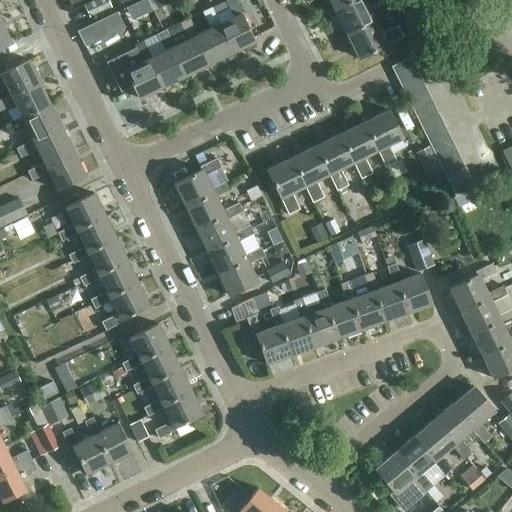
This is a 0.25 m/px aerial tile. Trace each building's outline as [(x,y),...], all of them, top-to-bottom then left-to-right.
[(94,0),(83,6),(88,18),(111,7),(107,0),(94,0)] [(135,14),(146,9),(142,0),(131,6),(135,14)] [(151,0),(156,10),(168,5),(165,0),(151,0)] [(232,17),(219,24),(216,25),(231,54),(254,43),(240,15),(242,14),(235,0),(227,0),(225,1),(232,17)] [(328,0),(334,10),(353,0),(328,0)] [(368,9),(363,0),(353,0),(334,10),(346,34),(374,20),(390,12),(384,1),(368,9)] [(210,28),(196,35),(194,36),(208,65),(231,54),(216,25),(219,24),(211,8),(202,12),(210,28)] [(116,12),(99,21),(106,36),(124,28),(116,12)] [(187,39),(173,46),(171,47),(185,76),(208,65),(194,36),(196,35),(188,19),(179,23),(187,39)] [(0,48),(11,43),(0,20),(0,48)] [(381,33),(374,20),(346,34),(358,59),(402,36),(396,25),(381,33)] [(164,50),(150,57),(148,58),(162,88),(185,76),(171,47),(173,46),(165,30),(156,35),(164,50)] [(420,30),(411,35),(418,48),(427,43),(420,30)] [(148,58),(150,57),(143,41),(133,46),(141,61),(124,70),(139,99),(162,88),(148,58)] [(395,76),(414,67),(410,58),(391,67),(395,76)] [(40,83),(28,60),(0,73),(0,82),(3,81),(9,95),(11,97),(40,83)] [(400,86),(419,76),(414,67),(395,76),(400,86)] [(404,95),(424,85),(419,76),(400,86),(404,95)] [(11,97),(9,95),(0,99),(0,110),(14,104),(21,118),(22,120),(51,106),(40,83),(11,97)] [(409,104),(428,95),(424,85),(404,95),(409,104)] [(414,113),(433,104),(428,95),(409,104),(414,113)] [(418,123),(437,113),(433,104),(414,113),(418,123)] [(22,120),(21,118),(4,126),(9,135),(25,127),(32,141),(33,143),(62,129),(51,106),(22,120)] [(402,139),(388,110),(363,122),(377,151),(385,167),(396,161),(388,146),(402,139)] [(423,132),(442,122),(437,113),(418,123),(423,132)] [(363,122),(339,134),(353,163),(360,179),(371,173),(364,158),(377,151),(363,122)] [(427,141),(446,132),(442,122),(423,132),(427,141)] [(33,143),(32,141),(16,149),(20,158),(36,150),(43,163),(44,166),(73,152),(62,129),(33,143)] [(432,150),(451,141),(446,132),(427,141),(432,150)] [(353,163),(339,134),(315,146),(329,175),(336,191),(347,185),(340,169),(353,163)] [(436,160),(456,150),(451,141),(432,150),(436,160)] [(315,146),(291,158),(305,186),(304,187),(312,203),(313,202),(323,197),(315,181),(329,175),(315,146)] [(511,175),(511,146),(500,152),(511,175)] [(414,153),(427,178),(440,172),(428,147),(414,153)] [(441,169),(460,159),(456,150),(436,160),(441,169)] [(44,166),(43,163),(27,171),(31,181),(48,173),(56,189),(85,175),(73,152),(44,166)] [(305,186),(291,158),(266,170),(288,214),(299,209),(291,193),(304,187),(305,186)] [(227,181),(220,167),(216,159),(200,167),(201,170),(173,183),(184,206),(212,192),(211,189),(227,181)] [(446,178),(465,169),(460,159),(441,169),(446,178)] [(450,187),(469,178),(465,169),(446,178),(450,187)] [(468,190),(474,187),(469,178),(450,187),(455,197),(468,190)] [(212,192),(184,206),(195,228),(223,214),(222,211),(215,197),(231,189),(227,181),(211,189),(212,192)] [(455,197),(452,198),(457,208),(473,200),(468,190),(455,197)] [(105,217),(93,193),(64,207),(73,225),(57,233),(61,241),(77,233),(75,231),(105,217)] [(0,226),(26,214),(17,197),(0,205),(0,226)] [(238,203),(222,211),(223,214),(195,228),(206,250),(234,236),(233,233),(226,219),(242,211),(238,203)] [(75,231),(77,233),(83,247),(67,255),(72,263),(87,256),(86,253),(116,239),(105,217),(75,231)] [(25,218),(3,228),(7,237),(29,227),(25,218)] [(329,235),(339,231),(333,219),(324,224),(329,235)] [(315,243),(327,238),(321,223),(309,229),(315,243)] [(249,225),(233,233),(234,236),(206,250),(216,273),(246,258),(244,256),(237,242),(253,234),(249,225)] [(371,227),(356,233),(360,243),(375,237),(371,227)] [(86,253),(87,256),(94,270),(78,277),(82,286),(98,278),(97,275),(127,261),(116,239),(86,253)] [(349,256),(343,240),(327,247),(333,262),(349,256)] [(423,240),(421,241),(406,247),(416,272),(433,265),(423,240)] [(246,258),(216,273),(228,296),(257,282),(248,264),(264,256),(260,248),(244,256),(246,258)] [(395,264),(394,264),(391,257),(384,259),(392,284),(396,282),(407,313),(431,304),(420,274),(401,281),(395,264)] [(97,275),(98,278),(105,292),(89,300),(93,308),(109,300),(108,298),(138,283),(127,261),(97,275)] [(265,271),(270,283),(289,274),(283,262),(265,271)] [(305,264),(293,269),(298,279),(310,274),(305,264)] [(487,297),(486,294),(480,280),(497,272),(493,264),(475,272),(476,275),(448,288),(459,311),(487,297)] [(396,282),(392,284),(378,289),(372,272),(363,276),(369,292),(372,291),(384,321),(407,313),(396,282)] [(372,291),(369,292),(354,298),(348,281),(340,284),(346,301),(349,300),(360,330),(384,321),(372,291)] [(108,298),(109,300),(116,314),(100,322),(104,330),(121,322),(119,320),(149,306),(138,283),(108,298)] [(504,286),(486,294),(487,297),(459,311),(470,333),(498,320),(497,317),(491,303),(508,295),(504,286)] [(349,300),(346,301),(330,306),(324,290),(316,293),(322,310),(325,308),(336,339),(360,330),(349,300)] [(325,308),(322,310),(307,315),(301,298),(292,301),(298,318),(302,317),(313,347),(336,339),(325,308)] [(302,317),(298,318),(284,323),(278,307),(269,310),(275,327),(279,325),(290,355),(313,347),(302,317)] [(498,320),(470,333),(481,356),(509,342),(508,339),(501,325),(511,319),(511,309),(497,317),(498,320)] [(254,315),(246,318),(252,336),(255,335),(265,364),(290,355),(279,325),(275,327),(260,332),(254,315)] [(169,347),(157,324),(128,338),(137,356),(121,364),(125,373),(141,365),(139,362),(169,347)] [(511,336),(508,339),(509,342),(481,356),(492,379),(511,369),(511,336)] [(139,362),(141,365),(148,379),(132,387),(136,395),(152,387),(151,384),(180,369),(169,347),(139,362)] [(151,384),(152,387),(159,401),(143,409),(147,417),(163,409),(162,406),(191,392),(180,369),(151,384)] [(21,385),(14,372),(0,379),(0,393),(1,395),(21,385)] [(70,376),(60,382),(65,392),(75,387),(70,376)] [(77,390),(84,404),(104,395),(97,380),(77,390)] [(44,399),(57,392),(52,381),(38,388),(44,399)] [(473,386),(453,403),(474,428),(472,430),(483,443),(491,436),(480,423),(494,411),(473,386)] [(511,389),(498,401),(511,418),(511,389)] [(162,406),(163,409),(170,423),(154,431),(158,439),(175,431),(174,428),(202,414),(191,392),(162,406)] [(73,393),(65,396),(70,406),(78,403),(73,393)] [(39,407),(48,426),(67,417),(58,398),(39,407)] [(46,423),(36,403),(23,410),(29,421),(24,423),(29,432),(46,423)] [(474,428),(453,403),(433,419),(454,445),(452,446),(464,459),(472,453),(460,439),(472,430),(474,428)] [(0,420),(9,416),(5,406),(0,408),(0,420)] [(511,440),(511,420),(508,415),(498,424),(511,440)] [(14,426),(9,416),(0,420),(0,448),(4,446),(0,438),(0,428),(1,427),(3,431),(14,426)] [(108,463),(131,452),(117,423),(99,432),(92,417),(84,421),(91,436),(94,435),(108,463)] [(454,445),(433,419),(414,436),(435,461),(433,462),(444,476),(452,469),(441,456),(452,446),(454,445)] [(141,421),(129,426),(137,444),(149,439),(141,421)] [(40,456),(46,452),(58,447),(47,424),(29,433),(40,456)] [(94,435),(91,436),(77,443),(70,428),(61,432),(69,448),(72,447),(85,474),(108,463),(94,435)] [(435,461),(414,436),(394,452),(415,477),(413,479),(424,492),(432,486),(421,472),(433,462),(435,461)] [(4,446),(0,448),(0,475),(31,460),(26,450),(15,456),(17,459),(12,462),(4,446)] [(424,492),(413,479),(415,477),(394,452),(374,469),(395,494),(393,495),(405,509),(424,492)] [(36,470),(31,460),(0,475),(0,498),(2,503),(26,491),(17,474),(23,472),(25,475),(36,470)] [(458,476),(470,491),(483,480),(471,465),(458,476)] [(506,486),(511,478),(511,474),(505,469),(496,477),(506,486)] [(269,511),(276,503),(257,488),(238,510),(240,511),(269,511)] [(286,511),(276,503),(269,511),(286,511)] [(441,511),(434,503),(423,511),(441,511)]
